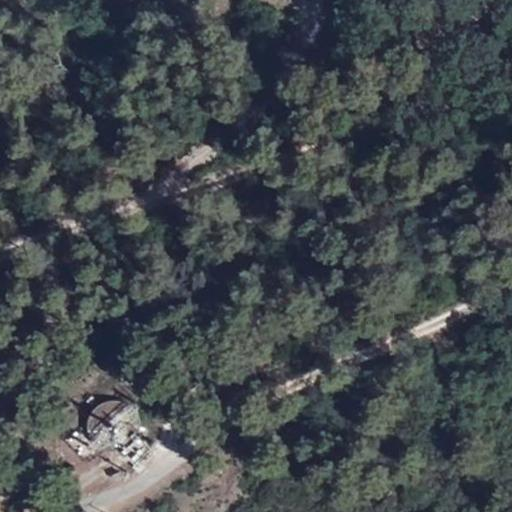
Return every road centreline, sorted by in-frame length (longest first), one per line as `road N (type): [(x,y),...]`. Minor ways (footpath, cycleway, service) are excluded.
road 1 (unclassified): [(511,287),(197,434)]
road 2 (unclassified): [(70,511),(147,478),(197,434)]
